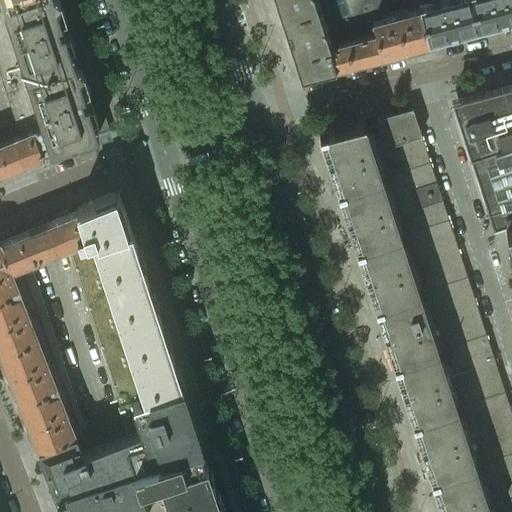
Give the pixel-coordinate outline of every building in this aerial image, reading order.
[(63,39),(61,32),(64,31),(64,29),(63,29),(60,21),(61,21),(61,19),(57,20),(55,13),(60,11),(56,0),(15,0),(0,5),(0,71),(1,76),(14,72),(16,79),(76,60),(68,38),(63,39)] [(355,0),(275,0),(285,28),(357,5),(355,0)] [(427,41),(417,5),(408,8),(390,14),(385,0),(371,0),(357,5),(285,28),(300,76),(419,44),(427,41)] [(511,19),(511,0),(426,0),(428,2),(417,5),(427,41),(511,19)] [(99,132),(92,109),(87,110),(84,103),(88,102),(87,100),(86,100),(84,93),(84,92),(84,91),(80,91),(78,84),(83,82),(76,60),(16,79),(19,87),(6,91),(20,133),(11,136),(21,162),(43,153),(42,150),(50,147),(50,148),(99,132)] [(511,81),(451,98),(493,227),(504,223),(511,220),(511,81)] [(365,126),(373,148),(373,150),(420,135),(413,112),(365,126)] [(373,150),(373,148),(365,126),(363,121),(319,133),(320,136),(324,135),(341,188),(337,189),(338,191),(429,161),(420,135),(373,150)] [(0,171),(13,166),(20,163),(21,162),(11,136),(2,140),(0,140),(0,171)] [(429,161),(338,191),(338,193),(342,191),(360,245),(356,246),(357,248),(448,218),(441,198),(419,206),(413,188),(436,181),(429,161)] [(436,181),(413,188),(419,206),(441,198),(436,181)] [(169,343),(144,267),(131,228),(130,226),(126,212),(119,192),(110,194),(76,207),(76,208),(45,221),(56,249),(67,245),(119,404),(120,406),(183,385),(169,343)] [(448,218),(357,248),(357,250),(361,249),(379,303),(375,304),(376,306),(419,291),(466,276),(448,218)] [(0,295),(37,281),(30,260),(40,256),(48,253),(55,250),(56,249),(45,221),(37,224),(29,227),(0,239),(0,295)] [(466,276),(419,291),(376,306),(376,307),(380,306),(397,360),(394,361),(394,363),(485,333),(466,276)] [(37,281),(0,295),(0,350),(0,351),(53,330),(37,281)] [(53,330),(0,351),(19,400),(69,380),(53,330)] [(485,333),(394,363),(395,365),(399,363),(416,417),(413,418),(413,420),(504,390),(485,333)] [(69,380),(19,400),(37,447),(39,450),(76,436),(75,434),(82,419),(69,380)] [(183,385),(120,406),(121,412),(119,416),(124,419),(129,434),(82,452),(79,444),(76,436),(39,450),(42,458),(55,492),(199,446),(202,445),(183,385)] [(511,415),(504,390),(413,420),(414,422),(417,421),(435,475),(431,475),(432,477),(511,451),(511,415)] [(223,511),(206,460),(204,461),(199,446),(55,492),(62,511),(134,511),(147,508),(147,509),(180,498),(184,511),(223,511)] [(511,511),(511,451),(432,477),(432,479),(436,478),(447,511),(511,511)] [(184,511),(180,498),(147,509),(148,511),(184,511)]
